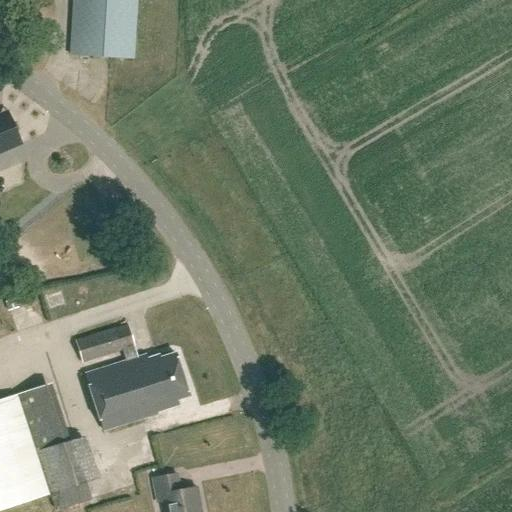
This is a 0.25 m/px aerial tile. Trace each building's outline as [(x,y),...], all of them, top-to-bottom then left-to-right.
[(136,0),(71,0),(68,56),(133,60),(136,0)] [(0,148),(15,142),(5,117),(0,119),(0,148)] [(259,193),(264,203),(284,192),(279,183),(259,193)] [(135,349),(128,328),(76,344),(82,364),(123,352),(127,364),(86,376),(104,433),(158,416),(158,415),(180,409),(178,404),(189,400),(176,356),(161,361),(160,357),(147,361),(146,358),(138,361),(134,349),(135,349)] [(70,443),(50,384),(0,400),(0,510),(48,495),(54,511),(90,500),(85,483),(98,479),(84,438),(70,443)] [(181,492),(178,477),(154,481),(158,504),(166,502),(167,511),(199,511),(199,508),(202,507),(198,489),(181,492)]
